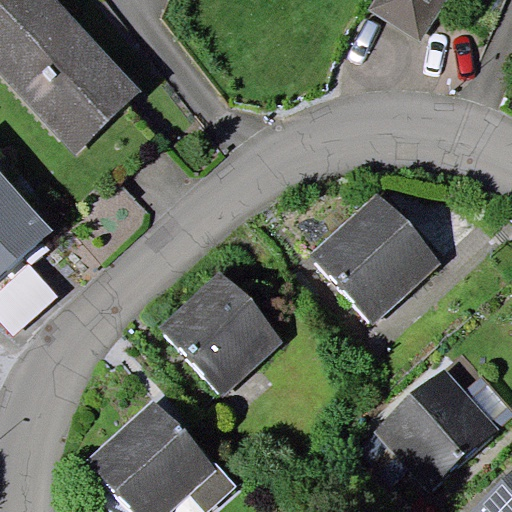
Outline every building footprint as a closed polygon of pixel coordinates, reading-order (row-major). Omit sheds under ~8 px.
[(58,0),(0,0),(0,73),(76,153),(143,89),(58,0)] [(372,0),(367,9),(419,43),(446,0),(372,0)] [(0,277),(53,230),(0,171),(0,277)] [(378,193),(309,254),(373,325),(442,263),(378,193)] [(58,296),(29,264),(0,290),(0,318),(15,335),(58,296)] [(221,270),(159,323),(223,396),(284,342),(221,270)] [(445,368),(374,432),(429,493),(499,429),(465,391),(445,368)] [(511,409),(482,376),(465,391),(499,429),(511,418),(511,409)] [(156,398),(87,459),(133,511),(167,511),(189,493),(218,468),(215,464),(156,398)] [(216,462),(215,464),(218,468),(189,493),(206,511),(237,486),(216,462)] [(511,511),(511,476),(471,511),(511,511)]
